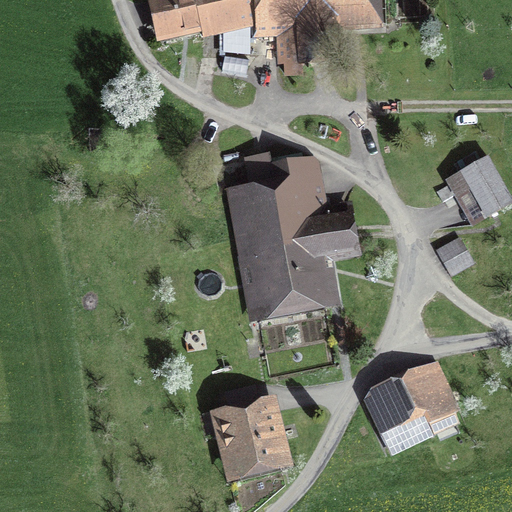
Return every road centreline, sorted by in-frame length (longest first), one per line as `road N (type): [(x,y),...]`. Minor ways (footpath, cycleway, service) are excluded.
road 1 (unclassified): [(275,511),(373,371),(420,350),(511,335)]
road 2 (track): [(511,105),(354,108)]
road 3 (unclassified): [(511,328),(463,302),(415,252)]
